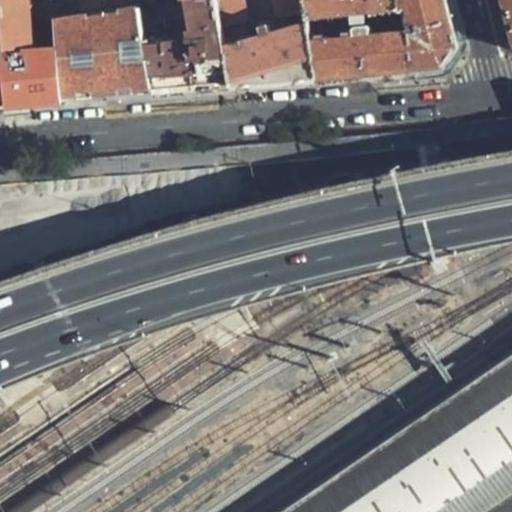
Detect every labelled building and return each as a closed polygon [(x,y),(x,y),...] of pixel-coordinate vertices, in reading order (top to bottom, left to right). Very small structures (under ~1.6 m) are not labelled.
[(34,0),(0,0),(0,58),(39,54),(34,0)] [(173,0),(142,5),(152,81),(153,91),(193,88),(232,84),(221,24),(218,0),(173,0)] [(218,0),(221,24),(247,21),(244,0),(218,0)] [(276,0),(278,15),(309,12),(307,0),(276,0)] [(399,0),(307,0),(309,12),(319,76),(369,72),(416,68),(412,25),(403,26),(401,9),(399,0)] [(399,0),(401,9),(410,8),(412,25),(416,68),(450,66),(459,45),(447,0),(399,0)] [(152,81),(142,5),(59,18),(62,52),(66,90),(108,86),(152,81)] [(247,21),(221,24),(232,84),(275,80),(319,76),(309,12),(278,15),(247,21)] [(39,54),(0,58),(0,107),(27,105),(67,101),(66,90),(62,52),(39,54)] [(511,511),(511,350),(500,359),(275,511),(511,511)]
